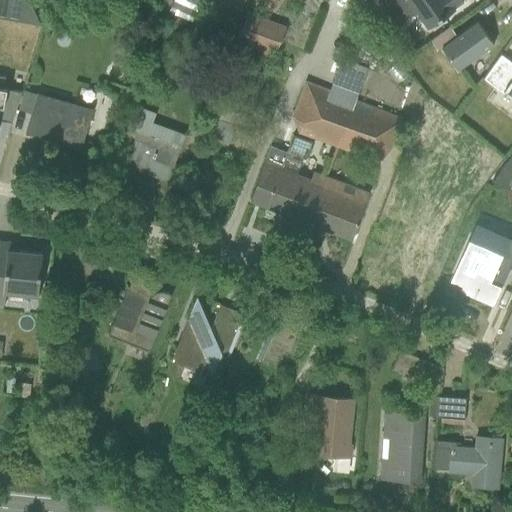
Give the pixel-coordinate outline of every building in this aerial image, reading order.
[(0,0),(0,18),(38,26),(28,0),(0,0)] [(383,0),(382,1),(398,26),(419,12),(429,26),(455,8),(454,7),(463,0),(462,0),(383,0)] [(250,4),(240,32),(278,45),(287,16),(250,4)] [(438,22),(418,37),(424,45),(444,31),(438,22)] [(491,46),(474,22),(439,47),(456,71),(491,46)] [(343,51),(332,80),(316,74),(315,77),(306,73),(292,106),(303,110),(298,123),(380,155),(399,105),(391,102),(402,74),(343,51)] [(511,98),(511,67),(498,58),(484,80),(511,98)] [(0,87),(0,121),(12,123),(17,91),(0,87)] [(91,108),(21,89),(15,111),(27,114),(21,134),(79,150),(91,108)] [(426,124),(435,112),(423,103),(414,115),(426,124)] [(169,172),(186,124),(129,104),(112,152),(169,172)] [(276,155),(293,159),(297,138),(280,135),(276,155)] [(296,166),(271,156),(252,205),(277,215),(296,166)] [(402,159),(381,214),(407,224),(429,169),(402,159)] [(277,215),(314,229),(333,180),(296,166),(277,215)] [(368,194),(333,180),(314,229),(349,242),(368,194)] [(505,239),(474,224),(446,282),(488,302),(496,287),(484,281),(505,239)] [(0,296),(31,298),(33,244),(0,242),(0,296)] [(106,332),(150,350),(174,290),(130,273),(106,332)] [(223,367),(242,315),(218,306),(209,328),(196,299),(171,362),(209,377),(214,364),(223,367)] [(271,388),(286,325),(254,317),(239,381),(271,388)] [(330,360),(348,362),(354,327),(336,324),(330,360)] [(456,418),(457,391),(429,390),(428,417),(456,418)] [(350,469),(354,397),(304,395),(300,467),(350,469)] [(424,410),(380,408),(377,479),(421,481),(424,410)] [(436,446),(434,474),(467,477),(466,489),(498,492),(503,438),(472,436),(471,449),(436,446)]
